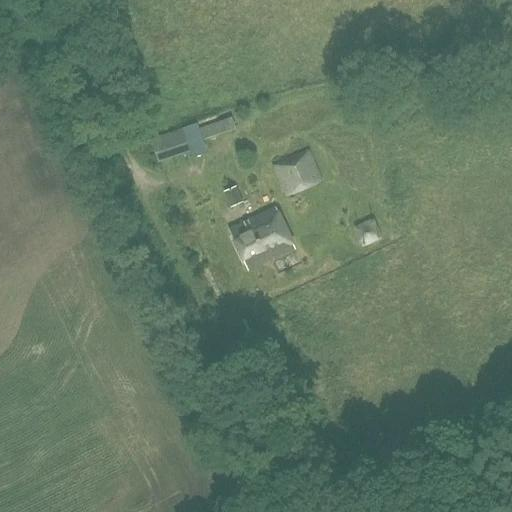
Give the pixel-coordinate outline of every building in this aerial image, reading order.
[(182,130),(151,141),(158,161),(189,150),(182,130)] [(310,153),(276,167),(288,197),(322,184),(310,153)] [(236,186),(223,192),(230,208),(243,202),(236,186)] [(361,226),(375,220),(368,205),(354,211),(361,226)] [(276,209),(230,228),(247,269),(293,250),(276,209)]
